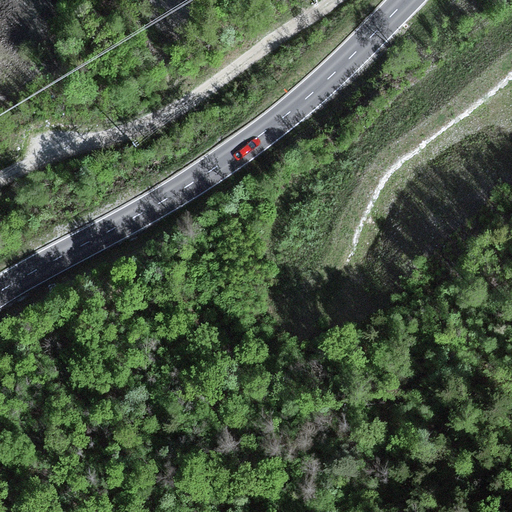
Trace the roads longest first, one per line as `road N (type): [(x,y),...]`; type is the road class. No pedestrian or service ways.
road 1 (secondary): [(405,0),(309,95),(191,183),(0,291)]
road 2 (track): [(333,0),(186,103),(0,178)]
